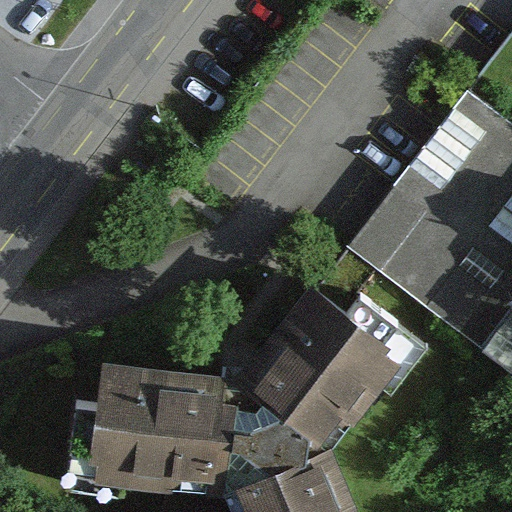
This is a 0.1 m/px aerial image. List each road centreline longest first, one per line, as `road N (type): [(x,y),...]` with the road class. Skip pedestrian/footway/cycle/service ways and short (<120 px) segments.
road 1 (residential): [(0,257),(101,125)]
road 2 (residential): [(101,125),(198,0)]
road 3 (residential): [(101,125),(0,45)]
